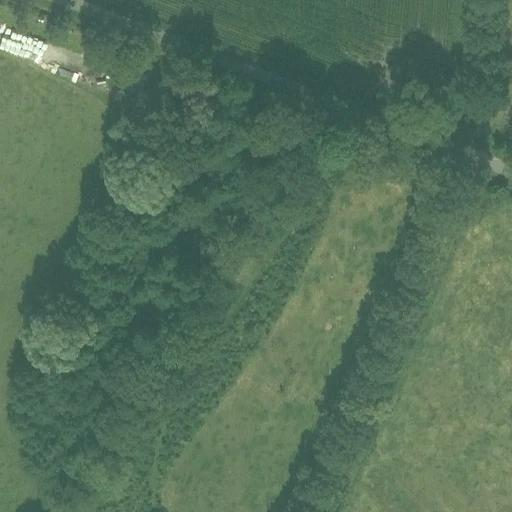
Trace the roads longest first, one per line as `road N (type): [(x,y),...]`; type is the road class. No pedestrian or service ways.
road 1 (unclassified): [(511,173),(77,0)]
road 2 (unknown): [(320,511),(471,157)]
